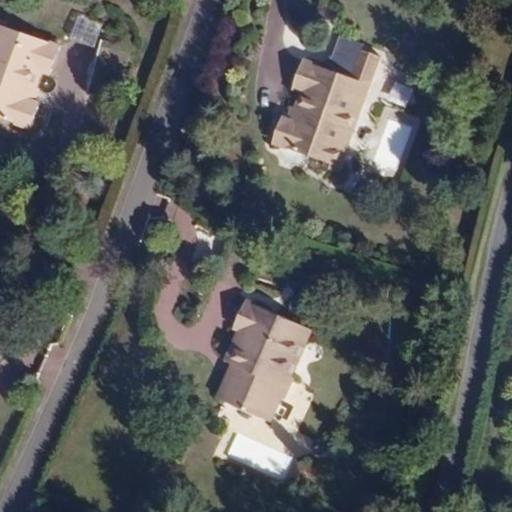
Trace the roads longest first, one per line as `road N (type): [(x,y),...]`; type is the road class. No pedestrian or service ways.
road 1 (residential): [(14,511),(113,290),(213,0)]
road 2 (residential): [(440,511),(511,200)]
